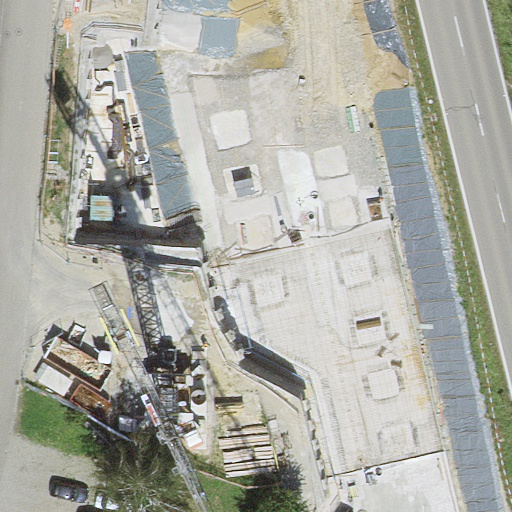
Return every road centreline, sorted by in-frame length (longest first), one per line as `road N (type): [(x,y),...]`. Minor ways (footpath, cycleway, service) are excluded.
road 1 (residential): [(0,333),(30,0)]
road 2 (secondary): [(511,248),(453,0)]
